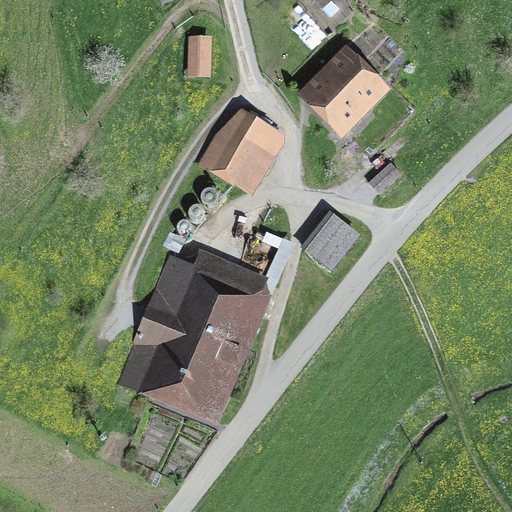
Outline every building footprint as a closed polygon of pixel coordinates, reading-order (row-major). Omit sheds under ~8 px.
[(337,5),(333,0),(301,0),(313,19),(337,5)] [(209,42),(192,41),(191,74),(208,75),(209,42)] [(308,97),(342,130),(380,92),(346,58),(308,97)] [(246,164),(258,171),(271,150),(257,142),(263,132),(244,121),(217,165),(237,177),(246,164)] [(400,176),(390,165),(370,184),(380,195),(400,176)] [(357,236),(333,217),(305,251),(329,270),(357,236)] [(137,340),(139,341),(122,382),(145,392),(148,384),(208,410),(262,281),(203,256),(172,258),(137,340)]
